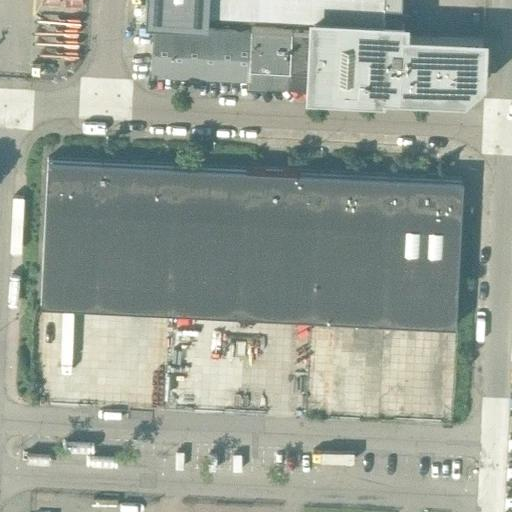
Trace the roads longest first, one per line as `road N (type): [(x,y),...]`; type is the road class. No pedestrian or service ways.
road 1 (unclassified): [(495,441),(0,424)]
road 2 (unclassified): [(0,480),(492,501)]
road 3 (unclassified): [(510,130),(107,108)]
road 4 (unclassified): [(495,441),(510,130)]
road 5 (unclassified): [(0,241),(7,103)]
